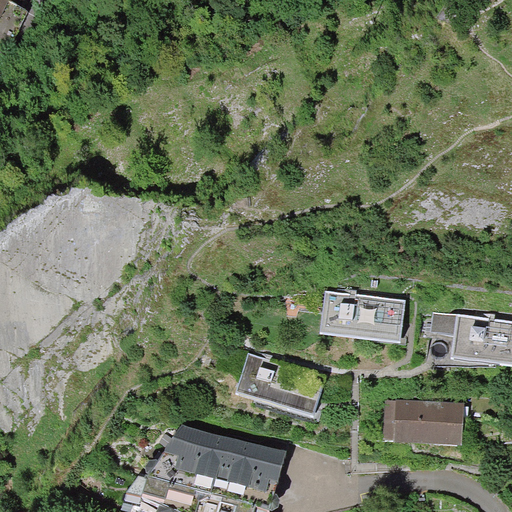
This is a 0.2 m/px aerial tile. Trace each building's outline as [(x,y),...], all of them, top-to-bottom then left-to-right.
[(0,0),(0,63),(3,56),(7,57),(28,13),(25,12),(30,0),(0,0)] [(401,345),(406,301),(326,291),(320,335),(401,345)] [(511,367),(511,321),(459,315),(453,360),(511,367)] [(315,419),(328,376),(248,351),(235,394),(315,419)] [(463,446),(466,404),(385,400),(383,442),(463,446)] [(271,511),(288,453),(183,425),(149,476),(140,474),(126,495),(183,511),(271,511)]
